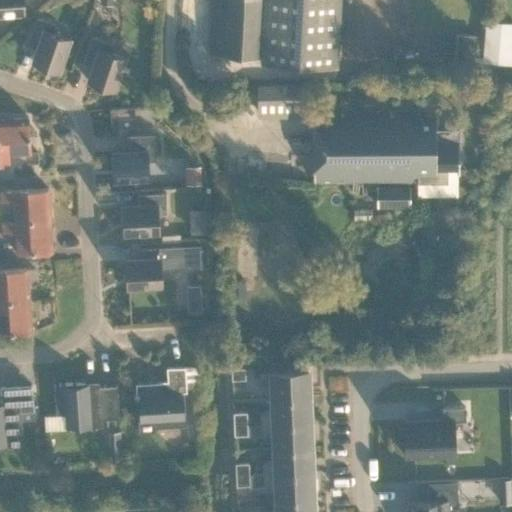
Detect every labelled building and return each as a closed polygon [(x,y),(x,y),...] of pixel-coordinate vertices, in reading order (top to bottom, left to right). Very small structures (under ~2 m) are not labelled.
[(23,0),(0,0),(0,11),(25,10),(23,0)] [(212,0),(210,52),(259,54),(261,0),(264,0),(261,60),(338,64),(341,0),(212,0)] [(58,70),(70,37),(54,31),(57,22),(36,15),(26,43),(38,47),(33,61),(58,70)] [(482,59),(511,61),(511,20),(486,19),(482,59)] [(457,32),(455,58),(475,60),(477,34),(457,32)] [(114,88),(125,55),(109,50),(112,41),(91,34),(82,61),(94,65),(89,80),(114,88)] [(307,107),(307,83),(258,84),(258,108),(307,107)] [(448,165),(459,166),(459,127),(436,127),(436,113),(424,113),(424,109),(315,110),(313,180),(448,180),(448,165)] [(29,114),(0,116),(0,164),(10,163),(9,151),(31,149),(29,114)] [(157,159),(156,137),(155,132),(127,133),(128,139),(128,151),(112,152),(114,178),(149,176),(148,159),(157,159)] [(185,165),(186,182),(202,181),(201,164),(185,165)] [(410,183),(376,183),(376,204),(410,205),(410,183)] [(16,218),(51,216),(49,186),(2,189),(3,200),(15,199),(16,218)] [(158,212),(167,211),(165,190),(137,192),(138,204),(123,206),(124,231),(159,229),(158,212)] [(51,216),(16,218),(4,219),(5,230),(17,230),(18,251),(53,249),(51,216)] [(161,267),(202,264),(201,242),(141,246),(141,258),(126,259),(127,285),(162,284),(161,267)] [(0,298),(30,297),(28,267),(0,268),(0,298)] [(30,297),(0,298),(0,331),(32,329),(30,297)] [(197,363),(187,364),(169,365),(170,379),(138,381),(142,430),(156,429),(156,424),(188,422),(186,388),(189,387),(189,385),(198,384),(197,363)] [(246,377),(245,365),(231,366),(232,377),(246,377)] [(272,395),(309,394),(308,367),(258,369),(259,383),(271,382),(272,395)] [(121,415),(120,401),(119,383),(101,384),(100,379),(56,381),(58,412),(73,411),(74,425),(105,423),(105,416),(121,415)] [(35,409),(35,401),(34,384),(2,386),(2,399),(0,399),(0,444),(21,443),(18,410),(35,409)] [(260,409),(260,421),(310,419),(309,394),(272,395),(272,408),(260,409)] [(455,453),(454,419),(455,419),(466,419),(465,405),(442,406),(443,416),(443,418),(404,420),(406,454),(455,453)] [(234,421),(247,421),(247,410),(233,410),(234,421)] [(274,446),(311,444),(310,419),(260,421),(261,433),(273,433),(274,446)] [(247,421),(234,421),(234,432),(248,432),(247,421)] [(122,440),(121,429),(110,429),(111,441),(122,440)] [(262,459),(263,472),(312,469),(311,444),(274,446),(274,459),(262,459)] [(235,460),(235,472),(250,471),(249,460),(235,460)] [(313,495),(312,469),(263,472),(263,484),(275,483),(276,496),(313,495)] [(250,471),(235,472),(236,483),(250,483),(250,471)] [(511,477),(502,478),(502,486),(511,485),(511,477)] [(427,498),(408,499),(408,511),(448,511),(448,507),(453,507),(458,507),(456,481),(426,482),(427,498)] [(314,511),(313,495),(276,496),(276,509),(264,510),(264,511),(314,511)]
